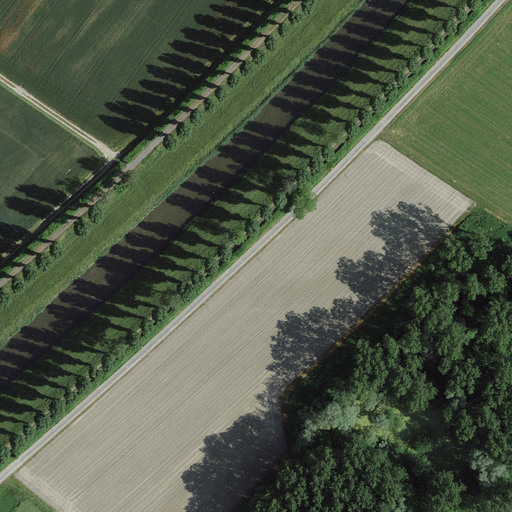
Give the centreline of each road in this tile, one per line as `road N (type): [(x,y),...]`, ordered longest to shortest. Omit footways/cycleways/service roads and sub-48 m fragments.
road 1 (track): [(501,0),(276,229),(0,480)]
road 2 (track): [(479,0),(248,230),(0,453)]
road 3 (track): [(0,312),(241,94),(321,0)]
road 4 (track): [(0,269),(220,81),(289,0)]
road 5 (track): [(0,75),(126,161)]
